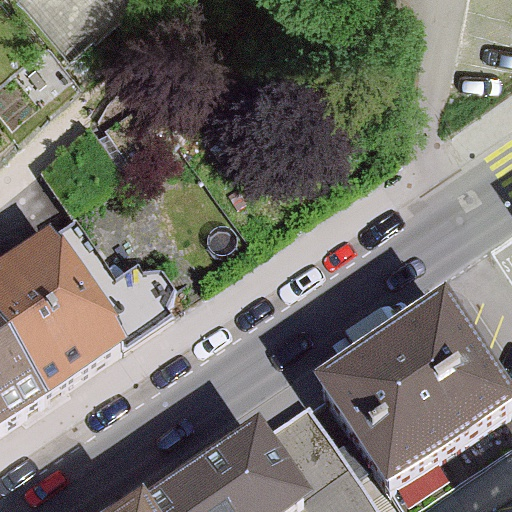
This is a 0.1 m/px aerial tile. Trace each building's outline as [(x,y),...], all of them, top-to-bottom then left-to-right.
[(22,0),(67,50),(124,0),(22,0)] [(145,105),(91,144),(130,200),(185,163),(145,105)] [(37,181),(76,237),(130,200),(91,144),(37,181)] [(45,235),(0,265),(0,351),(40,411),(169,326),(164,319),(171,306),(159,288),(144,288),(138,279),(115,294),(76,237),(55,249),(45,235)] [(318,386),(390,496),(511,416),(511,396),(449,301),(318,386)] [(0,436),(40,411),(0,351),(0,436)] [(375,511),(308,411),(156,511),(375,511)]
